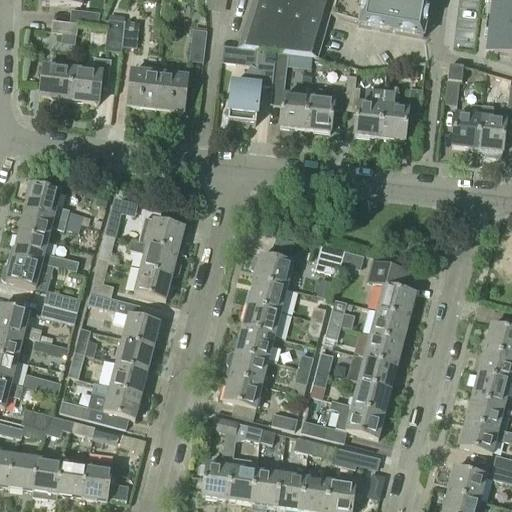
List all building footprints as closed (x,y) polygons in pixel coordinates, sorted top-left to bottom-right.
[(81,10),(81,0),(39,0),(39,10),(81,10)] [(254,0),(237,53),(257,55),(274,58),(277,59),(289,60),(318,64),(336,0),(254,0)] [(336,0),(331,18),(359,26),(358,28),(424,41),(431,0),(336,0)] [(487,40),(487,41),(495,42),(493,57),(511,59),(511,0),(496,0),(494,20),(490,20),(490,21),(494,22),(491,41),(487,40)] [(68,28),(76,29),(97,31),(98,18),(69,15),(68,28)] [(113,56),(119,57),(120,51),(123,27),(106,26),(103,54),(113,55),(113,56)] [(74,42),(76,29),(68,28),(51,27),(50,39),(74,42)] [(123,27),(120,51),(136,52),(138,29),(123,27)] [(189,66),(203,67),(207,36),(193,34),(189,66)] [(223,52),(221,68),(236,69),(237,53),(223,52)] [(236,128),(246,133),(248,129),(254,130),(258,91),(270,93),(274,58),(257,55),(255,74),(250,71),(239,87),(231,86),(228,109),(222,119),(227,122),(226,127),(236,128)] [(285,89),(289,60),(277,59),(274,88),(285,89)] [(71,75),(67,105),(98,108),(99,93),(107,94),(110,65),(93,63),(91,77),(71,75)] [(446,70),(445,80),(445,86),(456,87),(459,88),(461,72),(446,70)] [(38,102),(67,105),(71,75),(41,72),(38,102)] [(126,111),(154,114),(158,78),(130,75),(126,111)] [(186,81),(158,78),(154,114),(182,118),(186,81)] [(373,92),(371,110),(358,108),(359,93),(355,93),(356,82),(347,81),(345,98),(343,116),(355,117),(352,141),(378,144),(384,93),(373,92)] [(456,87),(445,86),(442,109),(454,110),(456,87)] [(408,114),(393,112),(395,95),(384,93),(378,144),(403,146),(405,122),(418,124),(422,95),(410,94),(408,114)] [(308,102),(304,135),(329,138),(331,114),(343,116),(345,98),(333,97),(318,95),(309,94),(308,102)] [(278,132),(304,135),(308,102),(282,99),(278,132)] [(453,119),(450,152),(475,155),(478,122),(480,111),(470,110),(469,121),(453,119)] [(478,122),(475,155),(500,157),(502,138),(504,124),(491,123),(492,112),(480,111),(478,122)] [(31,191),(25,216),(54,223),(66,226),(68,218),(68,216),(57,213),(61,199),(31,191)] [(137,209),(114,204),(105,239),(114,241),(120,217),(134,221),(137,209)] [(64,235),(77,238),(80,229),(66,226),(54,223),(25,216),(19,239),(48,247),(52,233),(63,236),(64,235)] [(68,218),(66,226),(80,229),(82,221),(68,218)] [(144,223),(137,247),(176,258),(177,257),(181,258),(185,244),(180,243),(183,233),(144,223)] [(19,239),(13,263),(42,270),(53,272),(76,278),(79,268),(45,259),(48,247),(19,239)] [(105,239),(98,263),(108,266),(114,241),(105,239)] [(287,254),(289,244),(279,242),(277,252),(287,254)] [(129,256),(142,259),(138,274),(170,282),(170,281),(173,282),(177,280),(179,272),(177,269),(174,268),(176,258),(137,247),(131,246),(129,256)] [(342,261),(319,255),(317,265),(339,271),(342,261)] [(254,261),(250,274),(253,275),(256,276),(253,284),(253,286),(284,294),(291,269),(259,261),(259,262),(254,261)] [(5,271),(1,283),(3,285),(6,286),(6,288),(36,295),(40,278),(42,270),(13,263),(10,271),(6,270),(5,271)] [(98,263),(92,288),(89,299),(110,304),(113,292),(102,289),(108,266),(98,263)] [(339,271),(317,265),(314,275),(337,281),(339,271)] [(366,287),(382,291),(375,316),(408,324),(414,300),(403,297),(408,277),(371,267),(366,287)] [(164,307),(170,282),(138,274),(132,298),(164,307)] [(320,284),(316,301),(325,303),(329,286),(320,284)] [(253,286),(247,310),(278,318),(284,294),(253,286)] [(46,297),(43,308),(51,310),(77,316),(79,305),(53,299),(46,297)] [(117,306),(110,304),(89,299),(86,311),(114,318),(114,316),(117,306)] [(331,306),(330,310),(332,311),(331,315),(332,315),(344,318),(346,309),(331,305),(331,306)] [(40,322),(73,330),(74,330),(77,316),(51,310),(43,308),(40,322)] [(23,342),(34,345),(34,346),(49,350),(50,349),(38,346),(41,336),(26,332),(29,318),(0,310),(0,337),(23,344),(23,342)] [(247,310),(240,334),(271,342),(278,318),(247,310)] [(313,312),(309,326),(322,329),(326,315),(313,312)] [(331,315),(328,329),(340,332),(344,318),(332,315),(331,315)] [(125,330),(121,345),(153,354),(159,329),(127,321),(127,319),(114,316),(114,318),(112,326),(125,330)] [(375,316),(369,340),(402,348),(408,324),(375,316)] [(306,339),(318,342),(318,343),(322,329),(309,326),(306,339)] [(328,329),(325,342),(334,345),(337,345),(340,332),(328,329)] [(482,355),(511,362),(511,336),(488,330),(482,355)] [(80,334),(74,359),(83,362),(90,337),(80,334)] [(240,334),(234,358),(265,365),(266,364),(273,366),(277,353),(269,351),(271,342),(240,334)] [(0,337),(0,363),(17,367),(23,344),(0,337)] [(395,371),(402,348),(369,340),(360,337),(354,360),(363,362),(363,363),(395,371)] [(121,345),(114,370),(147,378),(153,354),(121,345)] [(49,350),(34,346),(32,354),(48,358),(49,350)] [(511,362),(482,355),(476,379),(510,387),(510,386),(511,377),(511,362)] [(259,390),(265,365),(234,358),(231,357),(227,359),(225,368),(227,372),(230,373),(228,382),(259,390)] [(74,359),(68,382),(77,384),(83,362),(74,359)] [(301,360),(297,373),(310,377),(313,363),(301,360)] [(354,360),(347,385),(357,388),(389,396),(395,371),(363,363),(363,362),(354,360)] [(0,363),(0,387),(11,391),(17,367),(0,363)] [(319,363),(315,377),(328,380),(332,366),(319,363)] [(114,370),(109,392),(108,393),(141,402),(147,378),(114,370)] [(297,373),(294,387),(294,388),(306,391),(310,377),(297,373)] [(315,377),(312,390),(324,394),(328,380),(315,377)] [(476,379),(470,403),(504,411),(510,387),(476,379)] [(228,382),(221,406),(252,414),(259,390),(228,382)] [(56,401),(59,389),(47,386),(44,398),(56,401)] [(19,404),(22,394),(11,391),(0,387),(0,414),(4,415),(8,401),(19,404)] [(90,400),(106,403),(102,419),(134,427),(141,402),(108,393),(109,392),(93,388),(90,400)] [(357,388),(350,412),(383,420),(389,396),(357,388)] [(470,403),(464,427),(497,436),(498,435),(504,411),(470,403)] [(88,425),(88,424),(90,414),(62,406),(59,417),(88,425)] [(334,435),(344,437),(376,446),(383,420),(350,412),(331,407),(329,415),(332,416),(336,417),(338,420),(334,434),(334,433),(334,435)] [(25,415),(21,430),(22,430),(45,436),(50,437),(54,423),(51,423),(51,422),(25,415)] [(292,436),(295,425),(272,419),(269,430),(292,436)] [(225,437),(220,472),(206,469),(201,502),(226,506),(230,473),(234,447),(237,428),(236,428),(213,422),(211,434),(225,437)] [(68,437),(71,428),(54,423),(50,437),(45,436),(44,440),(52,442),(58,434),(68,437)] [(322,444),(322,443),(325,432),(302,427),(299,438),(322,444)] [(511,438),(498,435),(497,436),(464,427),(458,450),(492,459),(495,445),(511,449),(511,438)] [(68,437),(90,442),(92,433),(71,428),(68,437)] [(237,428),(234,447),(246,444),(257,447),(260,434),(237,428)] [(19,440),(21,435),(0,429),(0,439),(18,444),(19,440)] [(42,446),(44,440),(45,436),(22,430),(21,435),(19,440),(42,446)] [(115,451),(118,439),(92,433),(90,442),(92,443),(91,445),(115,451)] [(272,450),(275,438),(260,434),(257,447),(272,450)] [(293,455),(307,459),(309,446),(297,443),(293,455)] [(309,446),(307,459),(312,460),(321,462),(322,458),(324,450),(324,449),(309,446)] [(354,474),(357,459),(357,458),(334,452),(332,461),(330,468),(354,474)] [(31,497),(30,502),(45,504),(46,499),(54,500),(60,458),(51,457),(49,466),(35,464),(31,497)] [(60,458),(54,500),(78,503),(83,471),(62,468),(63,459),(60,458)] [(0,492),(5,493),(10,461),(0,459),(0,492)] [(5,493),(31,497),(35,464),(10,461),(5,493)] [(511,464),(495,461),(492,473),(511,478),(511,464)] [(87,465),(86,471),(83,471),(78,503),(105,507),(105,503),(107,489),(110,468),(87,465)] [(255,476),(230,473),(226,506),(251,509),(255,476)] [(511,490),(511,478),(492,473),(489,484),(511,490)] [(452,474),(446,498),(479,507),(485,483),(452,474)] [(251,509),(269,511),(274,511),(279,480),(255,476),(251,509)] [(369,491),(381,494),(384,482),(372,479),(369,491)] [(274,511),(300,511),(304,483),(279,480),(274,511)] [(300,511),(325,511),(329,487),(304,483),(300,511)] [(350,511),(353,490),(329,487),(325,511),(350,511)] [(107,489),(105,503),(125,505),(127,492),(107,489)] [(446,498),(442,511),(477,511),(479,507),(446,498)]
